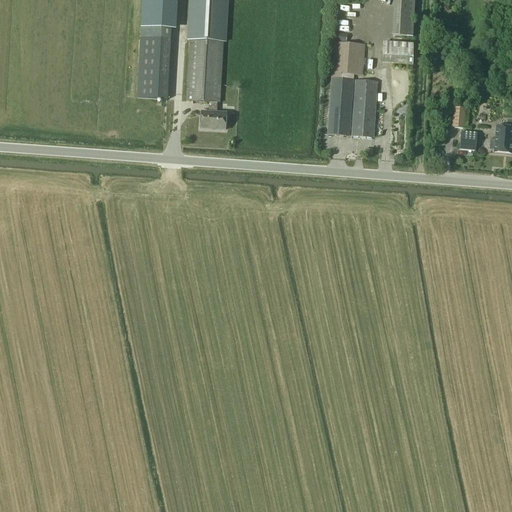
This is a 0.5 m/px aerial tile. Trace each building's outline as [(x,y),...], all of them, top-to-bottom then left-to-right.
[(172,0),(142,0),(137,99),(167,101),(172,0)] [(208,113),(201,113),(200,129),(225,131),(226,114),(217,114),(217,104),(220,104),(226,0),(192,0),(186,102),(209,103),(208,113)] [(413,38),(414,0),(393,0),(392,37),(413,38)] [(382,64),(412,66),(414,44),(384,42),(382,64)] [(350,137),(354,81),(354,75),(363,76),(365,45),(334,43),(331,79),(327,136),(350,137)] [(373,139),(377,83),(355,82),(352,137),(373,139)] [(464,129),(466,109),(454,108),(452,128),(464,129)] [(511,120),(509,121),(509,127),(498,126),(496,142),(490,141),(489,149),(495,150),(495,153),(511,154),(511,120)] [(476,133),(461,132),(459,150),(475,152),(476,133)]
